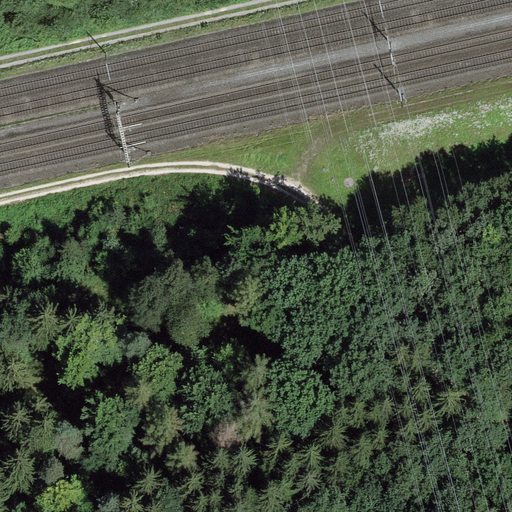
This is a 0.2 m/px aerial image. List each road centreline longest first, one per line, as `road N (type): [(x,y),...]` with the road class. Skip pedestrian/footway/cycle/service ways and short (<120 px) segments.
road 1 (track): [(0,198),(96,175),(192,170),(261,181),(340,234),(511,473)]
road 2 (track): [(0,60),(262,0)]
